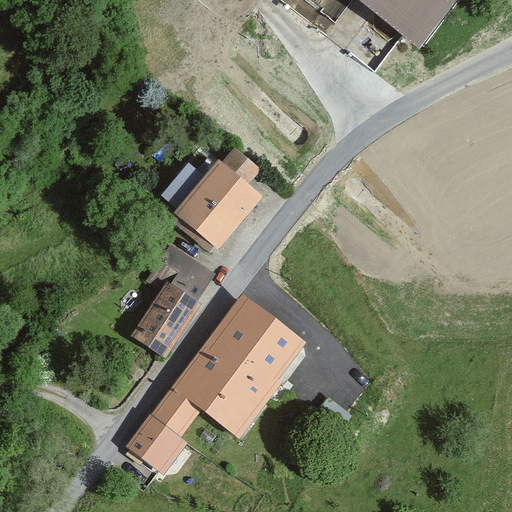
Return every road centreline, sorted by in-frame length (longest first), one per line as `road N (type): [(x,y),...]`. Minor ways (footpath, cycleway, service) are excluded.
road 1 (unclassified): [(55,511),(292,204),(377,118),(511,54)]
road 2 (track): [(0,385),(59,391),(116,430)]
